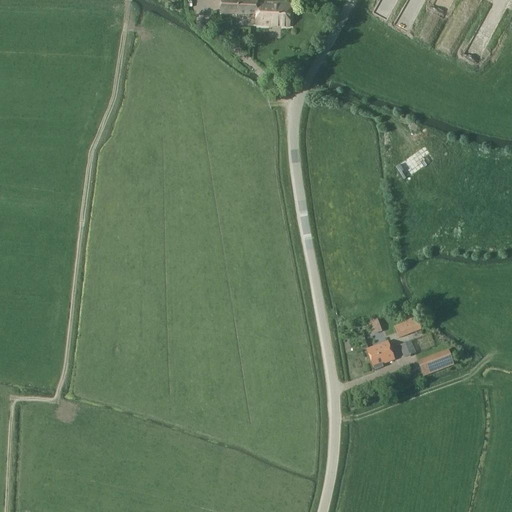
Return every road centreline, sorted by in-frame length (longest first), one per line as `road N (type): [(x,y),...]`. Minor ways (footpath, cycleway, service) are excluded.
road 1 (track): [(128,0),(114,94),(89,157),(62,376),(56,399),(11,400),(6,511)]
road 2 (unclassified): [(323,511),(333,399),(293,121),(352,0)]
